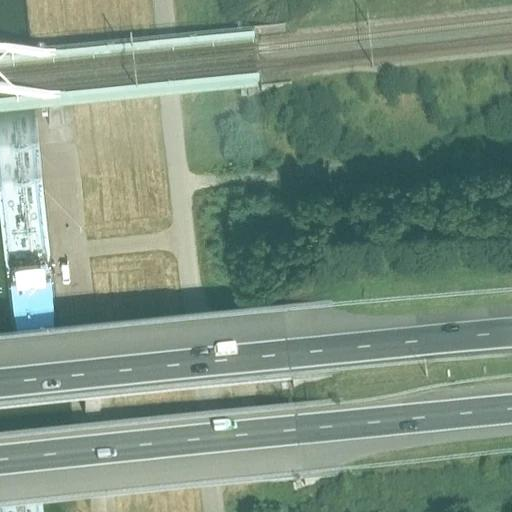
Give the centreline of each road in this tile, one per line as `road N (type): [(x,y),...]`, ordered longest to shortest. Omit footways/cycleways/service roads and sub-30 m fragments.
road 1 (motorway): [(511,333),(0,391)]
road 2 (tertiary): [(216,511),(159,0)]
road 3 (motorway): [(0,468),(511,411)]
